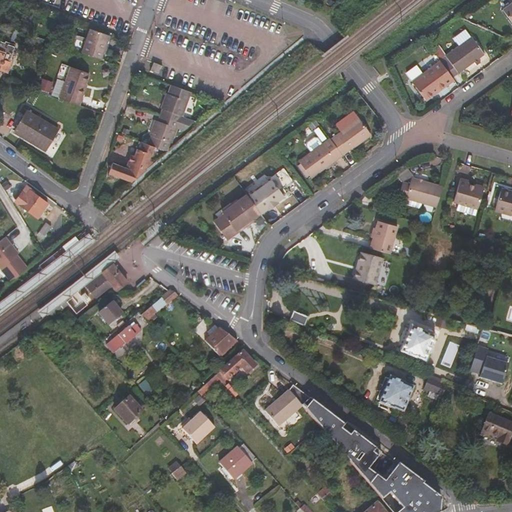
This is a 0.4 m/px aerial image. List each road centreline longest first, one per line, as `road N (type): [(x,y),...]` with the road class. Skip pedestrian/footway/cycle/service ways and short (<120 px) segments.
road 1 (residential): [(406,135),(267,244),(249,335),(452,498),(459,511)]
road 2 (residential): [(74,205),(152,0)]
road 3 (residential): [(260,0),(317,25),(406,135)]
road 4 (residential): [(511,59),(406,135)]
